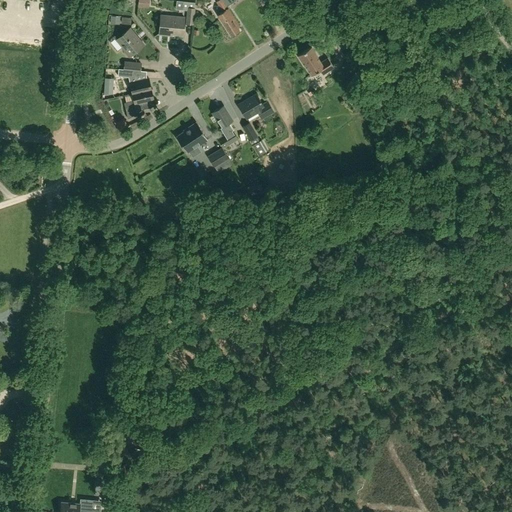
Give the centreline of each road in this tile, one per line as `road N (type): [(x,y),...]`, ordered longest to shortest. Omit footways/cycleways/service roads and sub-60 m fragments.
road 1 (unclassified): [(34,511),(64,188)]
road 2 (residential): [(182,104),(342,0)]
road 3 (unclassified): [(68,142),(82,0)]
road 4 (residential): [(68,146),(124,142),(182,104)]
